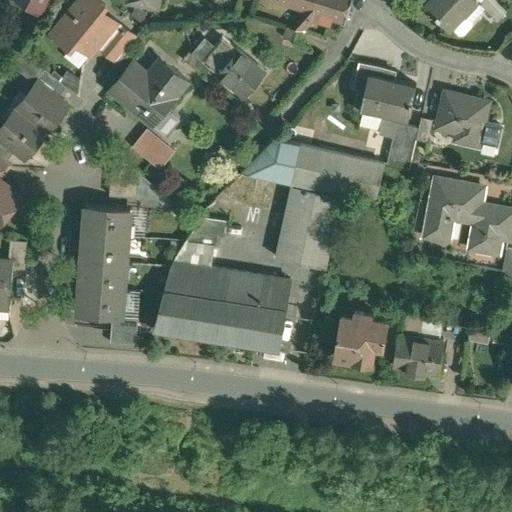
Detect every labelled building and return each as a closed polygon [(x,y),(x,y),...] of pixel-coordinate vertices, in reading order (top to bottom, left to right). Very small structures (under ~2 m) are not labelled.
[(46,0),(3,0),(2,2),(17,10),(22,0),(34,0),(44,5),(46,0)] [(108,0),(107,0),(77,0),(55,28),(73,43),(77,37),(92,49),(118,16),(104,5),(108,0)] [(350,0),(285,0),(302,5),(318,10),(345,18),(350,0)] [(427,0),(451,23),(463,10),(472,0),(427,0)] [(508,6),(502,0),(482,0),(499,16),(508,6)] [(302,5),(288,21),(304,27),(318,10),(302,5)] [(472,18),(463,10),(452,21),(461,30),(465,30),(472,22),(472,18)] [(137,34),(123,21),(113,32),(118,36),(108,47),(119,56),(130,43),(137,34)] [(304,27),(288,21),(285,33),(303,39),(307,27),(304,27)] [(266,68),(224,33),(205,56),(203,58),(214,67),(246,93),(266,68)] [(119,56),(107,71),(116,79),(134,56),(135,57),(140,51),(130,43),(119,56)] [(69,81),(25,46),(15,59),(38,78),(39,77),(59,93),(69,81)] [(205,56),(192,46),(185,55),(208,74),(214,67),(203,58),(205,56)] [(135,57),(134,56),(116,79),(112,85),(155,120),(168,104),(190,76),(162,54),(150,69),(135,57)] [(393,64),(361,57),(355,82),(360,83),(356,102),(385,109),(400,112),(410,114),(418,78),(391,72),(393,64)] [(59,93),(39,77),(38,78),(19,102),(48,126),(68,101),(59,93)] [(488,96),(447,87),(439,121),(458,125),(457,133),(479,138),(488,96)] [(48,126),(19,102),(0,125),(0,130),(17,145),(27,152),(48,126)] [(181,114),(168,104),(155,120),(165,128),(165,127),(169,130),(181,114)] [(400,112),(385,109),(381,128),(395,132),(400,112)] [(435,114),(423,111),(421,122),(418,134),(430,136),(435,114)] [(410,114),(400,112),(395,132),(389,158),(411,163),(418,134),(421,122),(409,119),(410,114)] [(149,124),(135,142),(153,156),(160,148),(169,155),(176,146),(149,124)] [(17,145),(0,130),(0,148),(8,156),(17,145)] [(292,179),(300,139),(274,132),(240,167),(292,179)] [(383,158),(300,139),(292,179),(342,190),(375,196),(383,158)] [(0,148),(0,168),(10,157),(8,156),(0,148)] [(169,155),(160,148),(153,156),(162,163),(169,155)] [(139,166),(114,163),(113,176),(141,179),(142,168),(139,166)] [(485,182),(438,172),(426,228),(449,233),(454,210),(479,215),(482,198),(485,182)] [(0,220),(22,192),(0,174),(0,220)] [(141,179),(113,176),(111,190),(139,193),(141,179)] [(342,190),(292,179),(277,249),(327,264),(342,190)] [(511,219),(511,203),(482,198),(479,215),(474,242),(498,246),(501,230),(510,231),(511,219)] [(133,203),(88,200),(86,227),(130,231),(133,203)] [(139,203),(138,228),(147,228),(147,204),(139,203)] [(205,213),(188,235),(176,256),(212,262),(217,228),(223,228),(224,216),(229,216),(230,214),(205,213)] [(130,231),(86,227),(83,254),(128,258),(130,231)] [(29,235),(12,234),(10,253),(16,254),(15,261),(27,262),(29,235)] [(511,242),(507,241),(503,265),(511,266),(511,242)] [(10,253),(0,252),(0,297),(12,298),(15,261),(16,254),(10,253)] [(128,258),(83,254),(81,281),(125,284),(128,258)] [(212,262),(176,256),(172,263),(156,322),(279,342),(290,273),(212,262)] [(125,284),(81,281),(79,309),(114,312),(123,313),(123,310),(125,284)] [(355,311),(343,309),(335,347),(354,351),(356,356),(367,358),(372,356),(376,338),(385,340),(390,315),(373,312),(374,309),(370,308),(371,304),(362,302),(361,306),(356,305),(355,311)] [(140,312),(123,310),(123,313),(114,312),(113,323),(139,325),(140,312)] [(419,313),(405,310),(403,320),(417,322),(419,313)] [(139,325),(113,323),(112,336),(138,338),(139,325)] [(445,335),(402,327),(395,360),(407,362),(407,365),(426,368),(426,365),(439,367),(445,335)]
